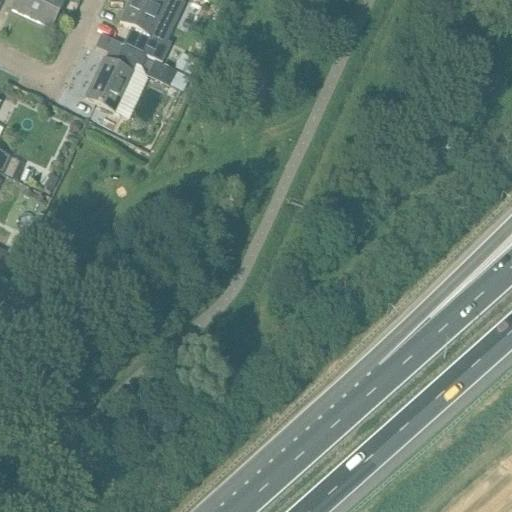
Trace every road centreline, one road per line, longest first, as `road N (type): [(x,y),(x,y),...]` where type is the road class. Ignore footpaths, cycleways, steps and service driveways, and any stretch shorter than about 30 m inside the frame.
road 1 (motorway): [(308,511),(511,330)]
road 2 (motorway): [(386,376),(234,511)]
road 3 (motorway): [(511,224),(464,271),(386,376)]
road 4 (motorway): [(511,264),(386,376)]
